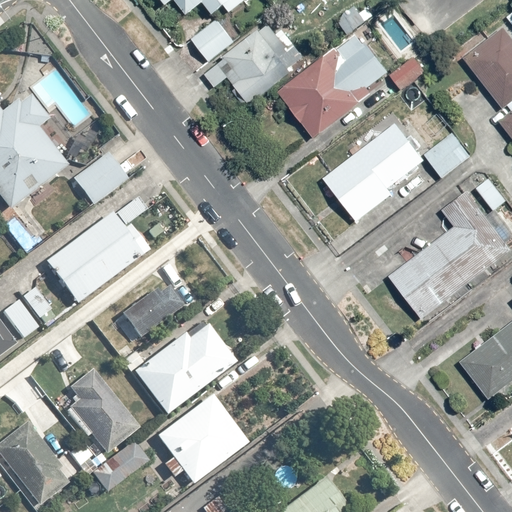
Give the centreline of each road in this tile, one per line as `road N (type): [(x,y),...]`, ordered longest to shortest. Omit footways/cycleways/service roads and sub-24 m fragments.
road 1 (residential): [(212,200),(317,335),(391,405),(473,511)]
road 2 (residential): [(0,361),(212,200)]
road 3 (residential): [(68,0),(212,200)]
